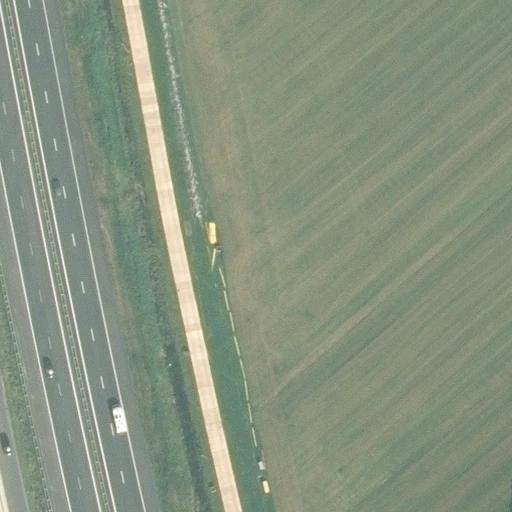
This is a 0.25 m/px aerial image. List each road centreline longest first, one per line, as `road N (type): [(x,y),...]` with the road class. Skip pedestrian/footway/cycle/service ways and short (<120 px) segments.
road 1 (motorway): [(131,511),(31,0)]
road 2 (motorway): [(0,108),(82,511)]
